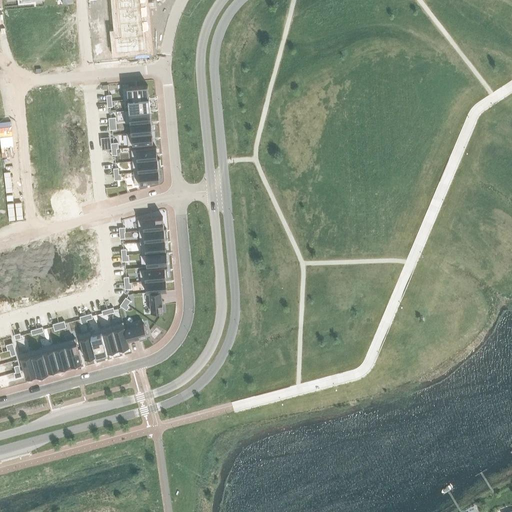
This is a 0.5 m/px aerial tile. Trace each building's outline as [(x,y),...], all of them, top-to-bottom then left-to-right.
[(117,0),(121,35),(114,36),(116,52),(145,49),(140,0),(117,0)] [(37,11),(18,13),(19,25),(38,23),(37,11)] [(38,23),(19,25),(20,37),(40,35),(38,23)] [(40,35),(20,37),(21,49),(41,47),(40,35)] [(41,47),(21,49),(23,60),(42,58),(41,47)] [(147,85),(122,88),(123,100),(149,97),(147,85)] [(50,97),(31,99),(32,111),(52,109),(50,97)] [(149,97),(123,100),(128,100),(129,110),(124,110),(124,111),(150,109),(149,97)] [(52,109),(32,111),(33,121),(53,119),(52,109)] [(150,109),(124,111),(125,122),(151,120),(150,109)] [(53,119),(33,121),(34,133),(54,131),(53,119)] [(151,120),(125,122),(125,123),(130,123),(131,132),(126,133),(126,134),(151,131),(151,120)] [(54,131),(34,133),(36,146),(55,144),(54,131)] [(151,131),(126,134),(127,146),(152,143),(151,131)] [(136,149),(131,149),(132,161),(157,159),(156,147),(136,149)] [(56,155),(37,157),(38,170),(57,168),(56,155)] [(157,159),(132,161),(133,173),(158,170),(160,170),(159,159),(157,159)] [(57,168),(38,170),(39,180),(58,178),(57,168)] [(158,170),(133,173),(134,184),(159,182),(158,170)] [(58,178),(39,180),(40,192),(59,190),(58,178)] [(59,190),(40,192),(41,204),(51,203),(52,208),(61,207),(59,190)] [(162,217),(137,219),(138,230),(164,228),(162,217)] [(164,228),(138,230),(140,242),(165,239),(167,239),(166,228),(164,229),(164,228)] [(88,235),(75,239),(80,258),(93,254),(88,235)] [(75,239),(65,242),(70,260),(80,258),(75,239)] [(165,239),(140,242),(140,251),(141,254),(145,254),(166,252),(166,251),(165,239)] [(65,242),(53,245),(58,264),(70,260),(65,242)] [(53,245),(41,248),(46,267),(58,264),(53,245)] [(166,252),(145,254),(147,265),(155,264),(167,263),(166,252)] [(34,253),(23,256),(28,275),(39,272),(34,253)] [(23,256),(11,259),(16,278),(28,275),(23,256)] [(11,259),(0,263),(5,281),(16,278),(11,259)] [(164,267),(139,270),(140,282),(145,282),(165,280),(165,279),(168,279),(167,268),(164,268),(164,267)] [(165,280),(145,282),(146,293),(149,293),(161,292),(166,291),(165,280)] [(161,292),(149,293),(150,312),(163,311),(161,292)] [(122,301),(120,305),(126,310),(129,306),(127,305),(122,301)] [(123,322),(111,325),(118,349),(130,346),(128,341),(125,329),(123,322)] [(143,323),(125,329),(128,341),(147,336),(143,323)] [(111,325),(100,328),(101,333),(107,353),(108,352),(108,354),(118,351),(118,349),(111,325)] [(90,331),(78,334),(85,358),(96,355),(96,356),(97,355),(91,335),(90,331)] [(101,333),(91,335),(97,355),(107,353),(101,333)] [(75,338),(63,341),(70,366),(81,362),(75,338)] [(63,341),(52,344),(59,369),(59,368),(60,371),(70,368),(70,366),(63,341)] [(52,344),(41,347),(48,372),(59,369),(52,344)] [(41,347),(30,350),(37,375),(48,372),(41,347)] [(30,350),(19,353),(26,378),(37,375),(30,350)]
